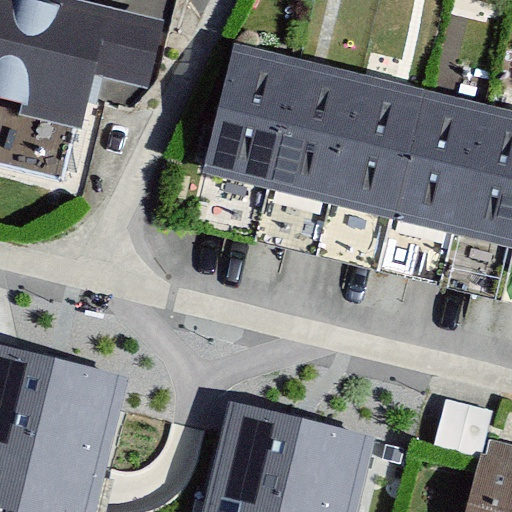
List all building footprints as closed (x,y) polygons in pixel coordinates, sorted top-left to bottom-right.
[(165,37),(4,0),(0,0),(0,121),(78,140),(91,87),(150,101),(165,37)] [(92,0),(47,0),(89,11),(92,0)] [(297,74),(235,59),(205,184),(268,199),(297,74)] [(361,89),(297,74),(268,199),(332,214),(361,89)] [(418,103),(361,89),(332,214),(389,227),(418,103)] [(483,118),(418,103),(389,227),(454,243),(483,118)] [(511,255),(511,124),(483,118),(454,243),(511,256),(511,255)] [(126,379),(0,348),(0,501),(43,511),(72,511),(75,503),(94,507),(126,379)] [(355,511),(374,439),(235,405),(208,511),(355,511)] [(511,511),(511,453),(479,446),(464,511),(511,511)]
